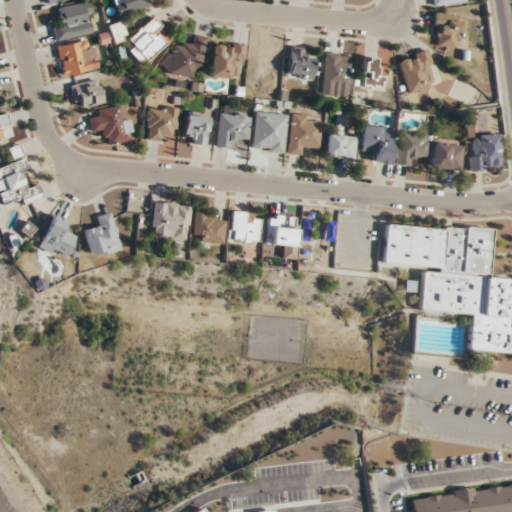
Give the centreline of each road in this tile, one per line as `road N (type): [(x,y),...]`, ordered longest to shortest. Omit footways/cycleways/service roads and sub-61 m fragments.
road 1 (residential): [(511,198),(448,204),(85,165),(63,155),(44,125),(17,0)]
road 2 (residential): [(201,0),(390,20),(398,0)]
